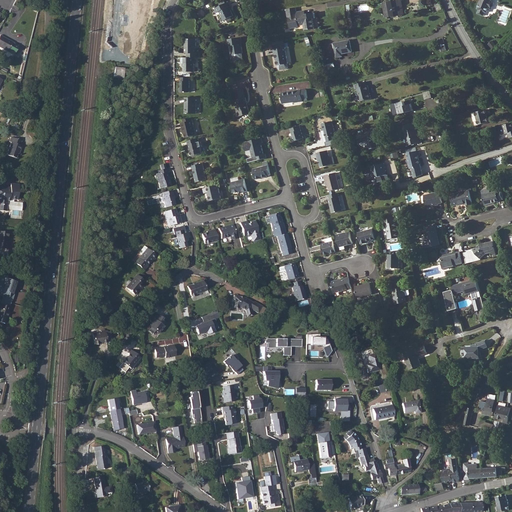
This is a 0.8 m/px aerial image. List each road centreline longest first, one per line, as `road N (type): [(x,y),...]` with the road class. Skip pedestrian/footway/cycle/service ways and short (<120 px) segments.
road 1 (secondary): [(37,438),(78,0)]
road 2 (residential): [(290,199),(202,219),(191,214),(166,123),(165,27),(175,0)]
road 3 (residential): [(86,432),(85,402),(104,359),(166,284),(190,270),(216,280)]
road 4 (residential): [(295,370),(345,367),(396,511)]
road 5 (residential): [(243,0),(280,155)]
road 6 (residential): [(86,432),(121,442),(221,511)]
road 7 (residential): [(223,511),(206,396),(212,370)]
road 8 (tertiary): [(511,102),(445,0)]
